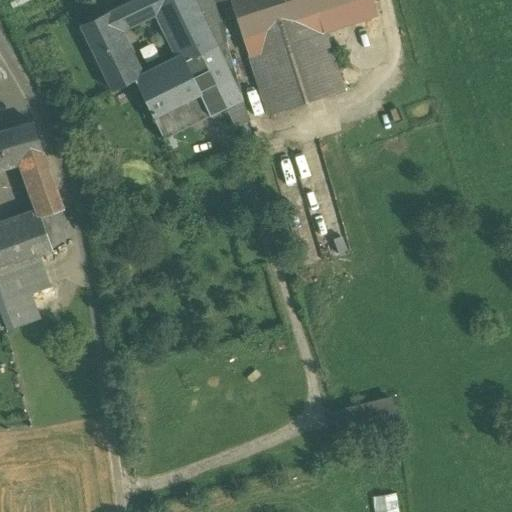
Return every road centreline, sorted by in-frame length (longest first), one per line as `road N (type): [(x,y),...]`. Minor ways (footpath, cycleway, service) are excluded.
road 1 (track): [(118,492),(246,454),(314,421),(320,395),(245,163),(380,103),(396,65),(382,0)]
road 2 (residential): [(0,38),(74,206),(93,286),(121,511)]
